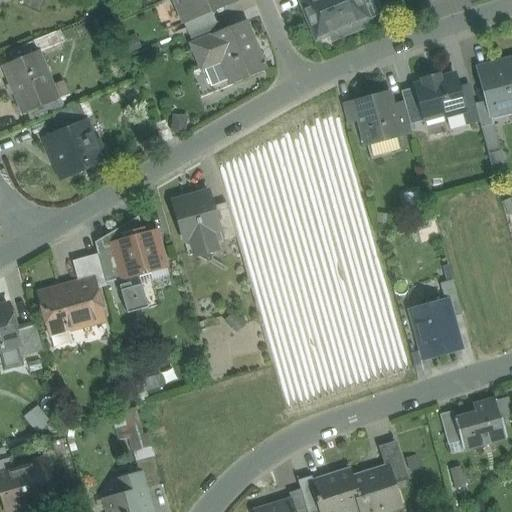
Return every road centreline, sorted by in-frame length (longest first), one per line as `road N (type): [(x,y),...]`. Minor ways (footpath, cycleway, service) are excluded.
road 1 (residential): [(511,363),(304,432),(245,471),(210,511)]
road 2 (residential): [(300,87),(26,247)]
road 3 (residential): [(511,5),(300,87)]
